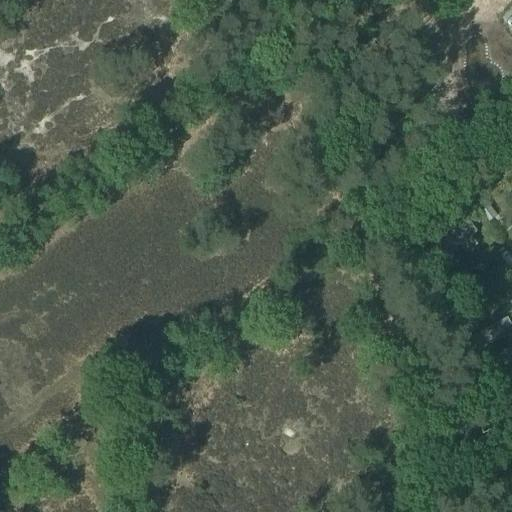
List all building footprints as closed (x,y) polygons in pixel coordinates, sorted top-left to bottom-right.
[(488,206),(479,212),(487,223),(495,217),(488,206)] [(466,223),(432,247),(440,259),(475,234),(466,223)] [(452,287),(448,298),(458,302),(462,291),(452,287)] [(511,330),(506,320),(471,339),(478,352),(511,332),(511,330)] [(511,346),(497,355),(505,369),(511,365),(511,346)] [(511,385),(509,379),(498,385),(502,392),(511,387),(511,385)]
